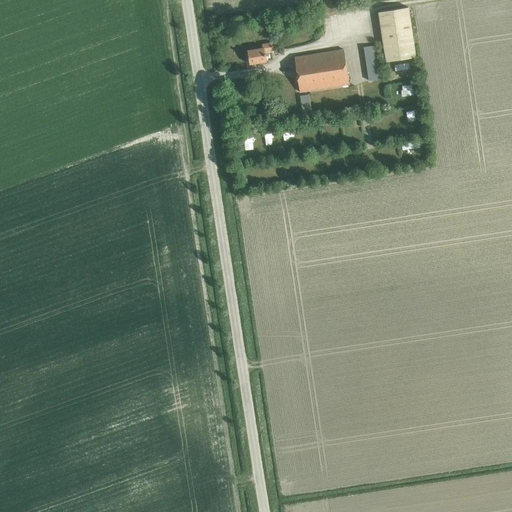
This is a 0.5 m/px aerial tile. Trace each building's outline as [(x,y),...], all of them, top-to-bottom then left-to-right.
[(377,12),(385,62),(414,57),(407,8),(377,12)] [(246,51),(248,65),(265,61),(264,53),(272,51),(271,44),(260,45),(261,49),(246,51)] [(363,48),(368,81),(379,79),(375,47),(363,48)] [(295,58),(300,92),(348,85),(343,51),(295,58)] [(415,75),(402,77),(403,83),(416,81),(415,75)] [(300,97),(303,111),(309,110),(307,95),(300,97)] [(346,113),(349,128),(356,126),(353,112),(346,113)] [(295,484),(295,477),(289,477),(289,472),(284,472),(285,484),(295,484)]
